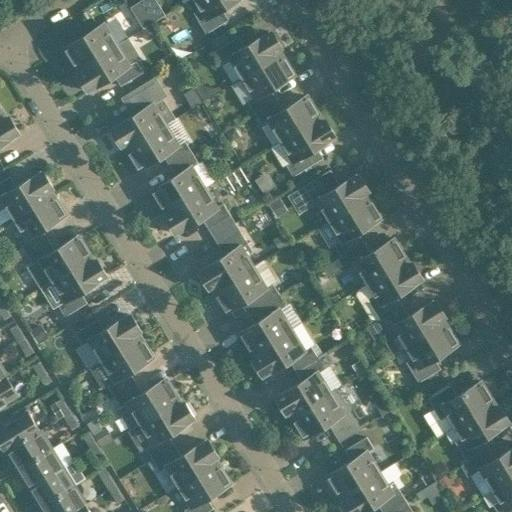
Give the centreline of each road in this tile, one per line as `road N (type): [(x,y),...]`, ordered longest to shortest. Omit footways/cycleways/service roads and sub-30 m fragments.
road 1 (residential): [(287,511),(0,67)]
road 2 (residential): [(511,358),(296,0)]
